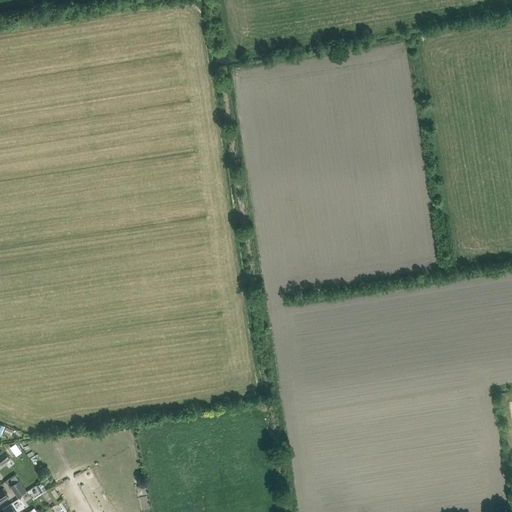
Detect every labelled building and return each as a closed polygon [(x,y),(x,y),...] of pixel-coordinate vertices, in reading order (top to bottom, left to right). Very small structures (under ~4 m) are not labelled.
[(18,442),(8,447),(13,457),(23,452),(18,442)] [(11,459),(7,453),(0,457),(0,460),(3,465),(11,459)] [(26,490),(19,480),(10,486),(17,496),(26,490)] [(46,489),(42,483),(36,486),(41,493),(46,489)] [(0,502),(9,497),(3,488),(0,490),(0,502)] [(6,511),(5,511),(16,511),(11,502),(4,507),(6,511)]
